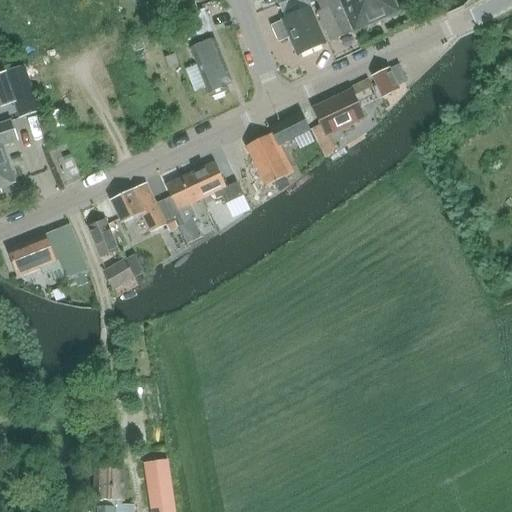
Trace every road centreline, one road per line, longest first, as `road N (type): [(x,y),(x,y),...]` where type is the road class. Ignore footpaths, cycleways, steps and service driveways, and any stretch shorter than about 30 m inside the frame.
road 1 (tertiary): [(0,233),(278,105)]
road 2 (tertiary): [(278,105),(503,0)]
